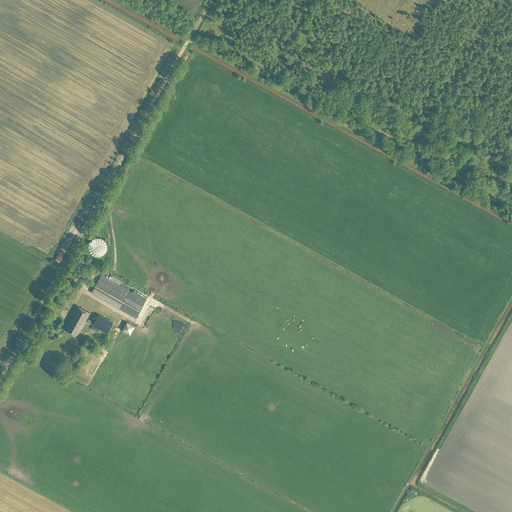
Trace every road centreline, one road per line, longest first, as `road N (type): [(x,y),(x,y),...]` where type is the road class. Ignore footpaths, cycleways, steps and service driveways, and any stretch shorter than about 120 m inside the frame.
road 1 (unclassified): [(0,379),(210,0)]
road 2 (track): [(188,39),(511,219)]
road 3 (track): [(511,312),(418,482),(470,511)]
